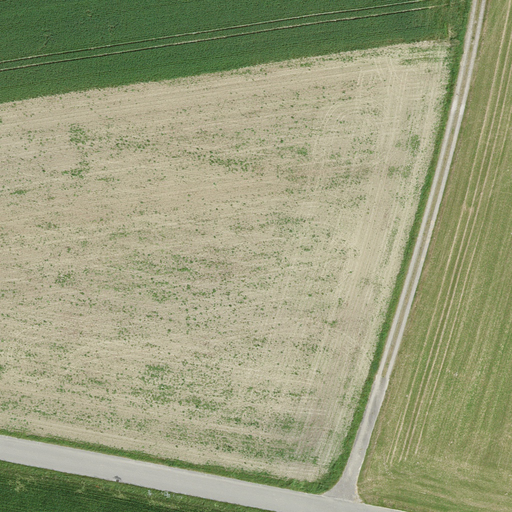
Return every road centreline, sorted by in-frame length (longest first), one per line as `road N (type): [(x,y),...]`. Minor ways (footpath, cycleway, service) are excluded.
road 1 (track): [(504,0),(490,113),(441,297),(369,511)]
road 2 (unclassified): [(316,511),(0,453)]
